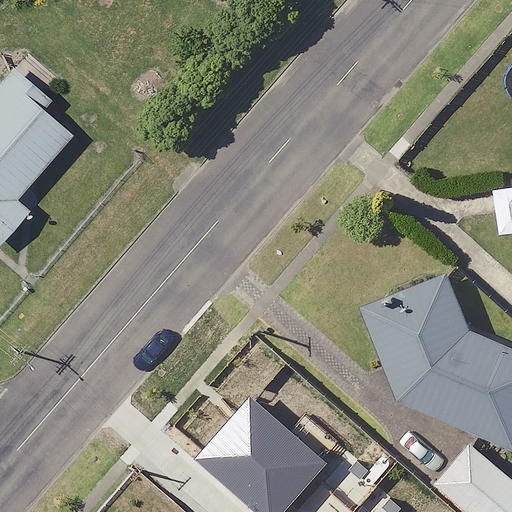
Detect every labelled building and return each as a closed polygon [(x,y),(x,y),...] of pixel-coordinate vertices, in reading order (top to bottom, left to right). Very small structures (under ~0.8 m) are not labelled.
[(0,245),(40,199),(29,190),(75,137),(45,111),(54,101),(15,68),(0,85),(0,245)] [(511,446),(511,346),(472,329),(447,274),(361,307),(397,402),(511,446)] [(511,511),(511,478),(471,442),(436,482),(469,511),(511,511)] [(263,483),(237,511),(393,511),(329,456),(288,504),(263,483)] [(444,511),(425,496),(411,511),(444,511)]
